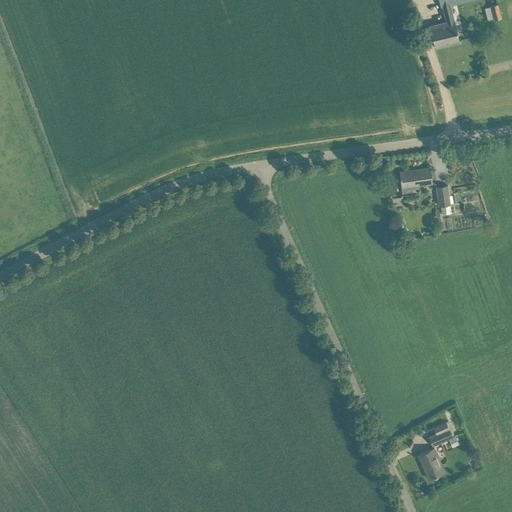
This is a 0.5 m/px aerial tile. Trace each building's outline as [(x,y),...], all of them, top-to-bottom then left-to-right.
[(467,0),(438,0),(441,6),(442,6),(446,21),(429,25),(434,46),(459,40),(454,20),(453,20),(450,4),(467,0)] [(501,17),(497,3),(490,5),(493,19),(501,17)] [(431,182),(430,177),(429,167),(400,171),(403,194),(420,191),(419,184),(431,182)] [(441,207),(449,206),(447,185),(436,186),(438,205),(440,205),(441,207)] [(452,436),(445,422),(433,427),(436,433),(428,437),(432,445),(452,436)] [(455,436),(449,438),(453,446),(458,443),(455,436)] [(434,447),(427,450),(418,454),(429,478),(445,471),(434,447)]
